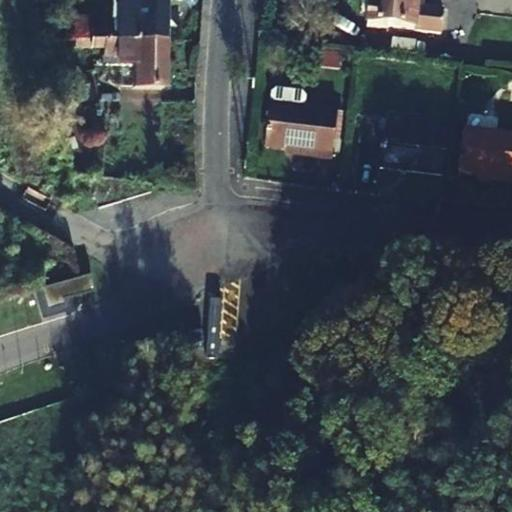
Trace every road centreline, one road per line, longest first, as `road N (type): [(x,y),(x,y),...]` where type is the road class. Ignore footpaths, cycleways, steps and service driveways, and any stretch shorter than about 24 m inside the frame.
road 1 (residential): [(218,205),(511,242)]
road 2 (residential): [(223,0),(218,205)]
